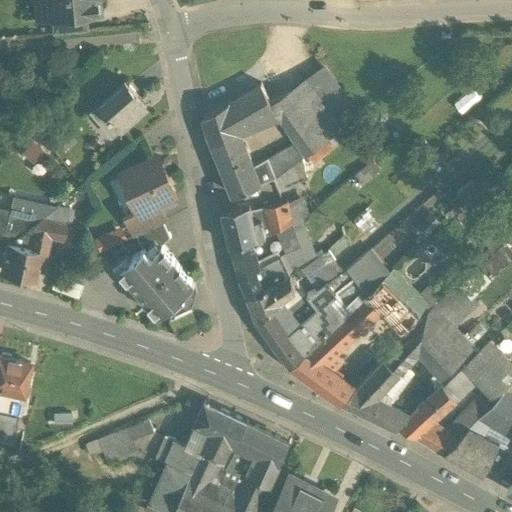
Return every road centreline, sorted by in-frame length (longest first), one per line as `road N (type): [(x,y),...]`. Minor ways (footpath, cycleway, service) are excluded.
road 1 (residential): [(251,387),(212,174),(175,35)]
road 2 (residential): [(175,35),(282,10),(343,21),(511,11)]
road 3 (secondary): [(499,511),(251,387)]
road 4 (secondary): [(251,387),(0,304)]
